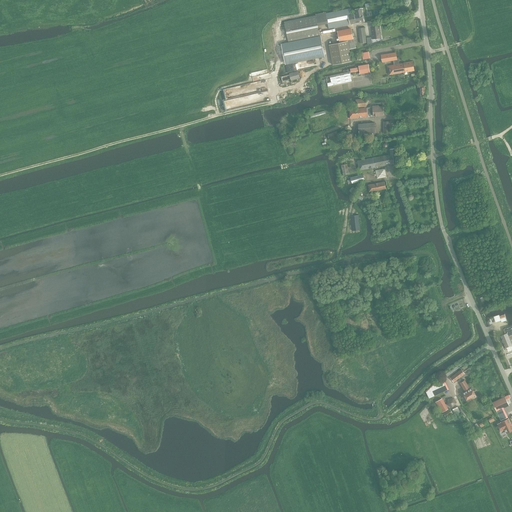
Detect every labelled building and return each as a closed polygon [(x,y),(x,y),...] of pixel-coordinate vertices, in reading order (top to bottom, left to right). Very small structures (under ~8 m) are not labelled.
[(350,25),(356,23),(364,22),(361,8),(355,9),(356,13),(352,14),(351,9),(326,14),(329,29),(350,24),(350,25)] [(285,22),(287,36),(289,43),(281,44),(285,64),(325,56),(316,15),(285,22)] [(379,26),(371,27),(372,39),(381,38),(379,26)] [(366,43),(364,28),(358,28),(360,43),(366,43)] [(340,40),(340,41),(353,39),(351,29),(337,32),(339,40),(340,40)] [(352,61),(348,41),(329,45),(333,65),(352,61)] [(414,71),(413,66),(413,61),(402,63),(399,64),(398,59),(397,59),(396,53),(381,55),(382,62),(395,60),(396,65),(388,66),(389,75),(404,72),(405,74),(407,74),(407,72),(414,71)] [(360,72),(370,71),(369,64),(359,66),(360,72)] [(289,75),(281,77),(282,81),(290,79),(291,81),(305,77),(304,70),(289,73),(289,75)] [(352,82),(350,72),(326,77),(328,87),(352,82)] [(251,105),(271,101),(268,90),(251,94),(252,98),(250,98),(251,105)] [(356,108),(366,107),(366,106),(365,99),(355,100),(356,108)] [(372,106),(372,107),(349,109),(350,119),(367,117),(368,117),(367,115),(373,114),(373,116),(384,115),(383,106),(379,106),(379,105),(372,106)] [(393,129),(393,121),(384,121),(384,133),(390,133),(390,129),(393,129)] [(374,123),(358,124),(359,136),(375,135),(374,123)] [(339,137),(337,132),(327,135),(329,140),(339,137)] [(359,170),(397,163),(395,149),(388,150),(388,154),(389,154),(389,155),(358,161),(359,170)] [(349,174),(348,172),(347,163),(341,164),(343,175),(349,174)] [(376,169),(377,178),(387,177),(386,168),(376,169)] [(348,184),(357,182),(364,180),(363,174),(351,178),(351,180),(347,181),(348,184)] [(386,189),(385,182),(368,185),(369,192),(386,189)] [(360,230),(360,225),(359,215),(351,216),(352,231),(360,230)] [(505,334),(500,336),(505,348),(511,345),(511,343),(509,336),(511,335),(511,326),(504,329),(504,330),(505,334)] [(453,382),(464,374),(461,370),(450,378),(453,382)] [(463,393),(468,402),(476,397),(471,388),(470,389),(470,387),(469,388),(465,381),(460,383),(465,391),(465,390),(466,391),(463,393)] [(429,399),(437,395),(433,385),(426,393),(429,399)] [(451,406),(456,403),(454,397),(448,400),(451,406)] [(505,397),(493,403),(496,411),(502,408),(509,405),(505,397)] [(441,413),(448,409),(441,399),(434,403),(437,407),(438,407),(441,413)] [(505,415),(502,408),(496,411),(499,417),(505,415)] [(450,409),(443,412),(446,417),(453,414),(450,409)] [(511,426),(508,419),(501,422),(501,423),(498,424),(501,431),(505,430),(506,433),(511,430),(511,426)]
